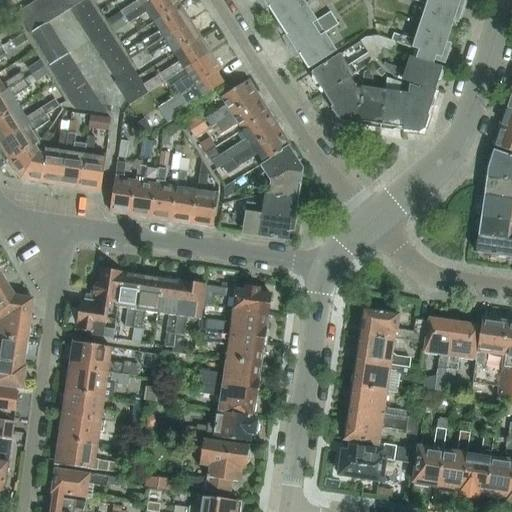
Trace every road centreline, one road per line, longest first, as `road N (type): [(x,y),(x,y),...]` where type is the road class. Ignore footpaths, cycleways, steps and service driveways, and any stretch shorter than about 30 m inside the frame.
road 1 (residential): [(21,511),(62,227)]
road 2 (unclassified): [(371,220),(304,139),(215,0)]
road 3 (unclassified): [(326,266),(62,227)]
road 4 (tertiary): [(371,220),(452,149),(506,0)]
road 5 (tertiary): [(287,511),(326,266)]
road 6 (residential): [(511,286),(420,269),(371,220)]
